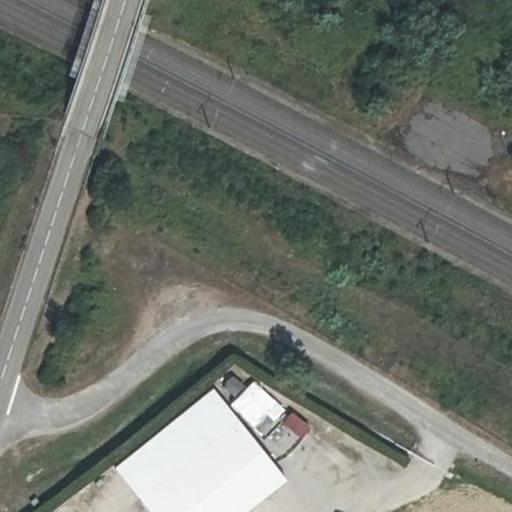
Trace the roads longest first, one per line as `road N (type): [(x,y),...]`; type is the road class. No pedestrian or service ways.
road 1 (unclassified): [(0,409),(37,417),(65,412),(188,332),(237,319),(302,339),(511,467)]
road 2 (unclassified): [(0,383),(125,0)]
